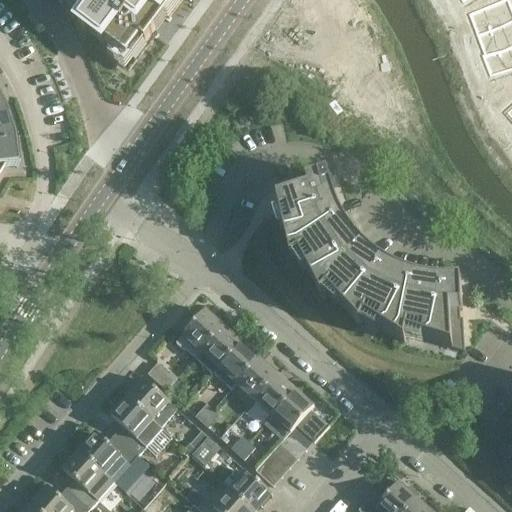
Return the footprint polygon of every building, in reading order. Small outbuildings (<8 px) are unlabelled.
[(54,0),(75,24),(80,27),(79,29),(85,34),(86,32),(98,41),(97,42),(103,47),(104,46),(132,66),(152,39),(155,35),(165,22),(168,18),(181,0),(54,0)] [(511,10),(508,0),(505,0),(468,14),(476,35),(511,21),(511,10)] [(511,21),(476,35),(484,56),(511,45),(511,21)] [(511,45),(484,56),(481,57),(489,78),(511,69),(511,45)] [(0,174),(15,151),(13,150),(12,152),(7,148),(4,136),(5,136),(0,123),(0,174)] [(340,218),(333,200),(335,199),(328,178),(307,185),(313,204),(281,214),(287,232),(294,249),(304,265),(315,280),(328,293),(339,306),(360,328),(364,321),(405,346),(407,337),(465,355),(463,321),(460,321),(454,311),(463,310),(461,284),(446,285),(446,287),(427,285),(409,280),(391,272),(375,262),(361,249),(349,234),(340,218)] [(195,363),(225,329),(206,313),(177,346),(195,363)] [(213,379),(219,372),(243,345),(225,329),(195,363),(213,379)] [(243,345),(219,372),(237,388),(261,361),(243,345)] [(261,361),(237,388),(255,404),(279,377),(261,361)] [(148,378),(166,394),(178,381),(172,376),(170,378),(158,367),(148,378)] [(279,377),(255,404),(273,420),(297,393),(279,377)] [(178,381),(166,394),(173,400),(185,387),(178,381)] [(171,406),(144,382),(128,401),(154,424),(171,406)] [(297,393),(273,420),(291,436),(297,430),(313,413),(315,410),(297,393)] [(154,424),(128,401),(111,419),(123,429),(115,438),(139,459),(163,432),(154,424)] [(202,426),(214,413),(207,408),(196,420),(202,426)] [(202,426),(209,432),(220,419),(214,413),(202,426)] [(313,413),(297,430),(315,446),(331,429),(313,413)] [(291,436),(288,439),(306,455),(315,446),(297,430),(291,436)] [(197,453),(209,440),(202,435),(190,448),(197,453)] [(139,459),(115,438),(108,446),(96,436),(80,454),(115,486),(139,459)] [(288,439),(281,448),(298,463),(306,455),(288,439)] [(203,459),(215,446),(209,440),(197,453),(203,459)] [(238,458),(250,446),(243,440),(231,453),(238,458)] [(245,464),(256,451),(250,446),(238,458),(245,464)] [(281,448),(273,456),(290,472),(298,463),(281,448)] [(91,511),(115,486),(80,454),(63,473),(75,483),(67,491),(90,511),(91,511)] [(273,456),(264,466),(282,482),(290,472),(273,456)] [(274,490),(282,482),(264,466),(257,474),(274,490)] [(138,486),(155,500),(169,481),(153,468),(138,486)] [(247,474),(230,493),(251,511),(260,511),(273,498),(247,474)] [(408,511),(418,502),(419,501),(418,496),(411,490),(408,491),(407,492),(400,486),(398,489),(388,480),(359,511),(408,511)] [(48,490),(32,508),(36,511),(90,511),(67,491),(60,500),(48,490)] [(206,502),(198,511),(251,511),(230,493),(215,510),(206,502)] [(429,511),(418,502),(408,511),(429,511)]
